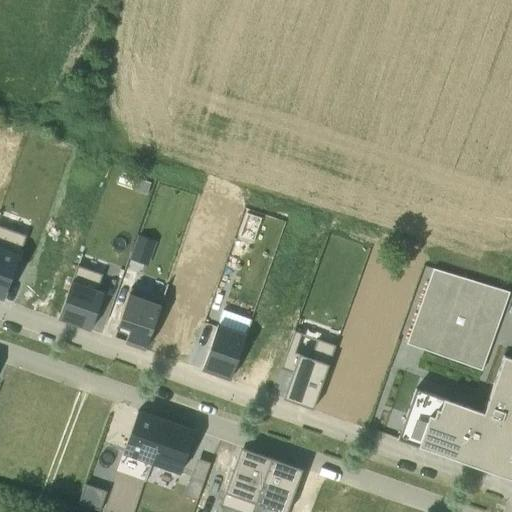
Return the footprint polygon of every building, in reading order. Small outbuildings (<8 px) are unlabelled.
[(0,279),(8,282),(24,235),(0,225),(0,279)] [(58,314),(57,317),(81,326),(89,328),(90,325),(107,278),(75,267),(58,314)] [(432,267),(404,342),(480,369),(508,290),(432,267)] [(132,329),(127,342),(143,348),(161,297),(129,286),(116,323),(128,327),(132,329)] [(218,317),(200,366),(217,372),(216,374),(228,378),(246,327),(218,317)] [(287,344),(295,346),(298,337),(290,335),(287,344)] [(295,346),(287,344),(279,367),(290,371),(296,354),(298,348),(295,346)] [(511,357),(501,353),(484,400),(418,376),(397,434),(396,437),(511,478),(511,357)] [(296,354),(290,371),(283,391),(297,396),(295,402),(305,405),(311,408),(312,404),(326,365),(296,354)] [(150,459),(164,421),(156,418),(156,416),(136,409),(135,413),(122,449),(150,459)] [(164,421),(150,459),(179,469),(192,433),(193,429),(173,422),(172,424),(164,421)] [(254,459),(236,453),(218,503),(243,511),(249,511),(250,511),(268,460),(269,456),(257,452),(254,459)] [(250,511),(249,511),(284,511),(298,475),(280,468),(282,461),(269,456),(268,460),(250,511)] [(187,478),(201,483),(209,461),(190,459),(184,477),(187,478)] [(79,497),(100,505),(107,486),(86,478),(79,497)] [(201,483),(187,478),(180,499),(193,504),(201,483)]
